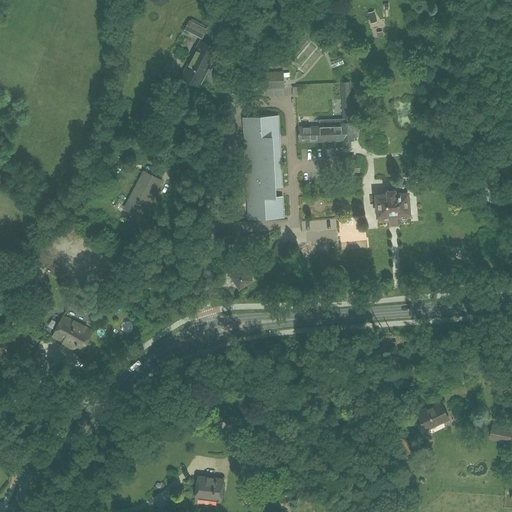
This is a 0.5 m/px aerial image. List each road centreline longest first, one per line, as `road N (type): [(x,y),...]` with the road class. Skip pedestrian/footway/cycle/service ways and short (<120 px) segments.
road 1 (unclassified): [(208,331),(203,304),(231,90),(242,58),(284,0)]
road 2 (secondary): [(208,331),(511,302)]
road 3 (secondary): [(31,487),(120,382),(208,331)]
